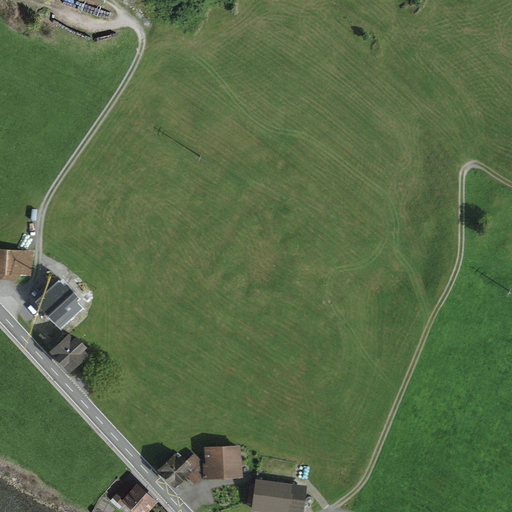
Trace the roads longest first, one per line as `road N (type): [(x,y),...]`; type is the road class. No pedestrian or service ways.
road 1 (track): [(511,184),(482,167),(462,172),(460,254),(363,488),(326,511)]
road 2 (track): [(5,318),(33,289),(39,212),(137,68),(146,32),(106,0)]
road 3 (secondary): [(183,511),(0,313)]
